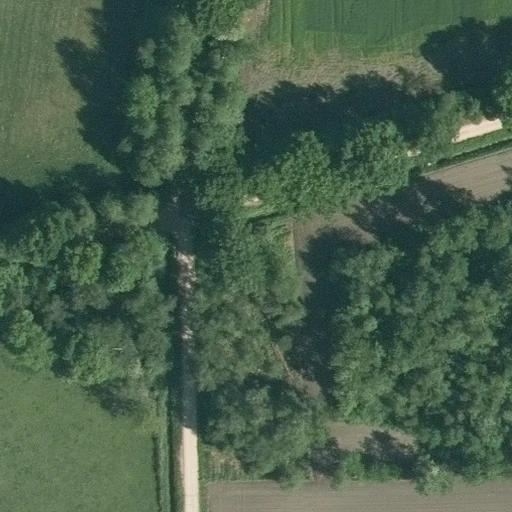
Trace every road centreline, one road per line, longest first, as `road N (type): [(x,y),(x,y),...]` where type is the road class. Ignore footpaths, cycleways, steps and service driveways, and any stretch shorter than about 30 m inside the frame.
road 1 (unclassified): [(189,511),(184,234),(511,131)]
road 2 (track): [(184,234),(205,0)]
